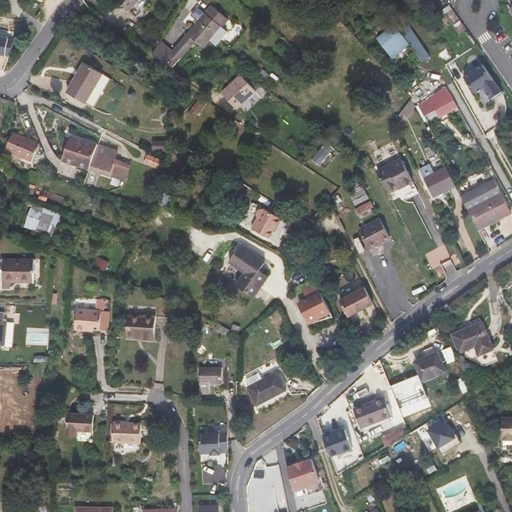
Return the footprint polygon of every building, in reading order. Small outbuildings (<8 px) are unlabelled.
[(118,0),(137,17),(153,0),(118,0)] [(349,0),(337,16),(342,22),(357,5),(351,0),(349,0)] [(212,5),(188,34),(174,51),(161,41),(154,53),(174,67),(206,48),(212,41),(217,45),(224,38),(218,33),(229,19),(212,5)] [(395,24),(393,26),(407,46),(410,44),(423,62),(430,57),(409,25),(400,31),(395,24)] [(392,58),(407,46),(393,26),(377,39),(392,58)] [(85,63),(68,92),(87,103),(104,74),(85,63)] [(482,64),(464,77),(476,93),(484,88),(491,99),(502,92),(482,64)] [(267,72),(261,67),(257,71),(264,76),(267,72)] [(223,93),(238,109),(257,91),(242,75),(223,93)] [(418,104),(425,116),(436,109),(439,115),(458,104),(447,86),(418,104)] [(189,113),(196,118),(207,103),(201,98),(189,113)] [(401,112),(407,117),(416,105),(410,101),(401,112)] [(505,130),(499,134),(503,141),(504,140),(506,139),(509,136),(505,130)] [(6,150),(33,161),(41,143),(14,132),(6,150)] [(90,169),(98,144),(71,135),(64,156),(79,161),(78,165),(90,169)] [(318,165),(332,148),(325,142),(311,159),(318,165)] [(98,144),(90,169),(126,181),(131,164),(117,158),(119,151),(98,144)] [(148,154),(145,162),(159,168),(162,161),(148,154)] [(180,179),(189,161),(178,155),(169,173),(180,179)] [(63,160),(78,165),(79,161),(64,156),(63,160)] [(377,171),(387,192),(398,186),(399,189),(413,181),(401,158),(377,171)] [(435,197),(457,186),(446,166),(435,172),(431,165),(421,170),(424,176),(435,197)] [(461,196),(478,230),(511,213),(495,178),(461,196)] [(359,179),(349,184),(353,194),(364,189),(359,179)] [(364,189),(350,196),(355,205),(369,198),(364,189)] [(355,209),(358,215),(374,207),(371,201),(355,209)] [(341,202),(335,206),(340,213),(346,208),(341,202)] [(34,203),(25,226),(52,237),(61,214),(34,203)] [(258,217),(252,228),(270,238),(275,231),(276,232),(283,219),(264,208),(259,209),(257,214),(258,217)] [(380,218),(359,229),(369,249),(391,238),(380,218)] [(104,238),(94,262),(106,267),(115,243),(111,242),(111,241),(104,238)] [(242,244),(230,261),(246,272),(238,284),(256,296),(269,276),(261,270),(267,262),(242,244)] [(4,259),(3,287),(12,288),(13,282),(36,282),(36,259),(4,259)] [(325,264),(316,269),(321,278),(330,274),(325,264)] [(315,282),(302,289),(308,300),(305,301),(307,304),(301,307),(309,323),(331,312),(315,282)] [(366,286),(341,299),(350,317),(375,304),(366,286)] [(97,299),(96,311),(102,311),(105,311),(105,301),(105,299),(97,299)] [(96,311),(77,309),(76,330),(87,331),(88,329),(101,330),(102,311),(96,311)] [(105,311),(102,311),(101,330),(108,330),(109,312),(105,311)] [(155,317),(144,316),(143,317),(128,316),(126,338),(137,339),(139,337),(144,338),(144,341),(153,341),(155,317)] [(212,326),(227,335),(230,330),(215,321),(212,326)] [(482,321),(452,334),(460,352),(475,346),(479,355),(494,349),(482,321)] [(438,352),(415,361),(423,381),(446,371),(438,352)] [(200,367),(200,384),(201,393),(210,393),(210,383),(223,383),(223,367),(200,367)] [(248,387),(258,406),(287,389),(277,371),(263,379),(260,372),(247,379),(250,386),(248,387)] [(385,396),(354,408),(362,428),(393,415),(385,396)] [(94,418),(68,416),(66,435),(76,436),(77,433),(93,434),(94,418)] [(511,417),(502,417),(502,440),(510,440),(510,438),(511,438),(511,417)] [(449,426),(445,419),(428,430),(443,454),(461,442),(453,428),(451,430),(449,426)] [(142,425),(114,424),(113,444),(141,445),(142,425)] [(407,424),(384,438),(387,446),(410,432),(407,424)] [(332,430),(323,433),(331,455),(352,447),(345,428),(338,431),(333,433),(332,430)] [(228,434),(200,434),(201,453),(212,453),(212,455),(221,455),(221,451),(228,451),(228,434)] [(295,464),(287,466),(295,491),(306,487),(309,495),(323,490),(320,482),(312,458),(304,461),(304,460),(295,463),(295,464)] [(432,459),(424,464),(429,474),(437,469),(432,459)] [(372,493),(367,495),(370,502),(376,500),(372,493)]
